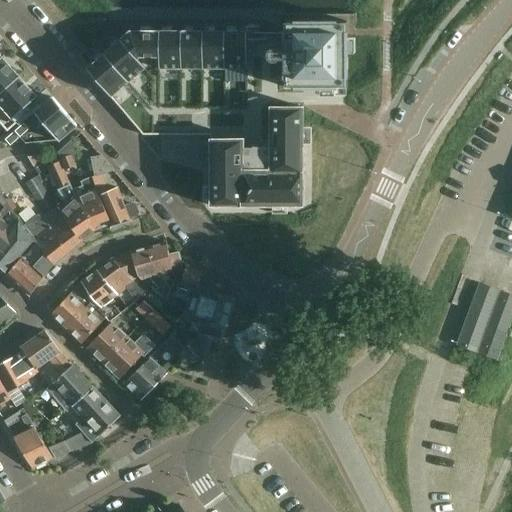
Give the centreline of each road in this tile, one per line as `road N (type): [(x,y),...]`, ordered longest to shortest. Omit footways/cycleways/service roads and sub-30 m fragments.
road 1 (tertiary): [(282,316),(261,287),(188,224),(0,4)]
road 2 (tertiary): [(282,316),(350,266),(448,78),(511,5)]
road 3 (residential): [(471,209),(481,221),(479,249),(414,451),(420,511)]
road 4 (residential): [(321,400),(356,379),(387,342),(446,217),(471,209)]
road 5 (residential): [(175,452),(201,441),(277,364)]
road 6 (residential): [(31,312),(65,271),(135,237)]
road 7 (residential): [(123,402),(31,312)]
road 8 (residential): [(321,400),(377,511)]
road 9 (residential): [(175,452),(70,511)]
